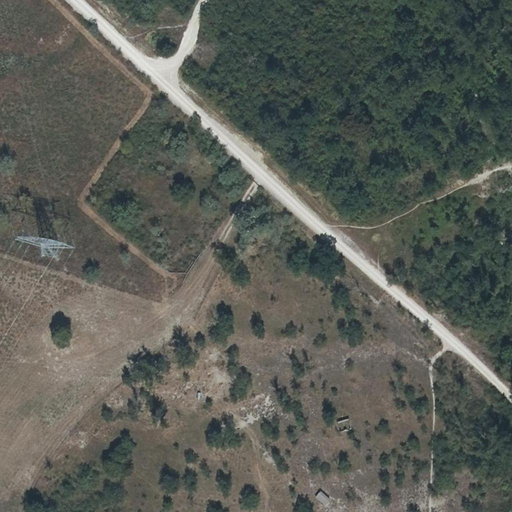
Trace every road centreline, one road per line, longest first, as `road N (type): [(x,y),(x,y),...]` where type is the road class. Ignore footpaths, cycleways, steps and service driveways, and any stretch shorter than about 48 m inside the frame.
road 1 (track): [(511,397),(156,77)]
road 2 (track): [(260,173),(167,331),(112,358),(0,361)]
road 3 (track): [(511,166),(387,218),(329,228)]
